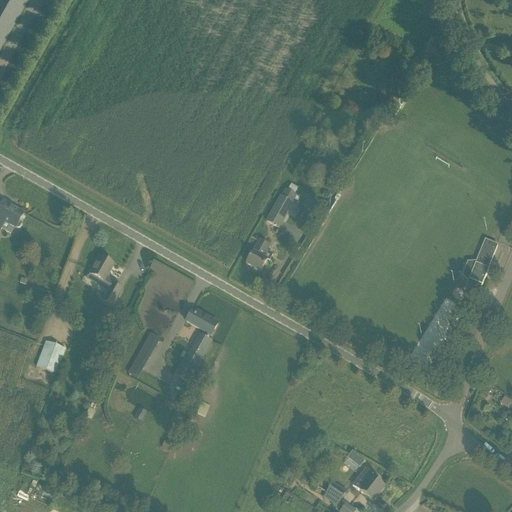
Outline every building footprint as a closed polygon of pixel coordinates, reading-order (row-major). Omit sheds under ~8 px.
[(0,0),(0,43),(24,0),(0,0)] [(431,33),(423,48),(427,50),(435,36),(431,33)] [(320,134),(324,141),(331,137),(326,130),(320,134)] [(281,198),(266,223),(278,230),(292,204),(296,197),(286,191),(281,198)] [(0,207),(0,232),(5,224),(15,230),(16,229),(17,230),(19,229),(22,225),(21,223),(20,222),(24,215),(17,211),(16,213),(3,204),(4,203),(3,203),(0,207)] [(246,265),(260,274),(267,261),(262,259),(269,246),(260,241),(246,265)] [(466,290),(478,295),(481,286),(482,286),(489,270),(488,270),(498,246),(485,241),(476,265),(466,290)] [(99,258),(89,275),(104,283),(114,266),(99,258)] [(106,295),(102,302),(112,308),(122,291),(114,286),(114,287),(108,297),(106,295)] [(94,329),(105,335),(115,317),(104,311),(94,329)] [(174,376),(188,384),(212,343),(209,341),(213,334),(218,325),(209,320),(209,322),(204,319),(205,318),(197,313),(195,317),(194,316),(194,317),(190,315),(185,324),(200,333),(188,355),(186,354),(174,376)] [(128,375),(138,380),(160,341),(150,335),(128,375)] [(44,347),(36,368),(56,376),(66,351),(60,349),(46,343),(44,347)] [(207,417),(209,406),(198,404),(196,414),(207,417)] [(137,413),(134,419),(141,424),(145,417),(137,413)] [(170,452),(173,445),(164,441),(161,448),(170,452)] [(349,457),(347,460),(360,470),(365,463),(358,457),(352,453),(349,457)] [(294,463),(289,472),(294,474),(299,465),(294,463)] [(365,497),(372,503),(384,488),(371,478),(373,476),(366,470),(360,478),(352,487),(365,497)] [(323,498),(337,507),(346,493),(332,484),(323,498)] [(101,485),(98,492),(107,495),(110,488),(101,485)]
